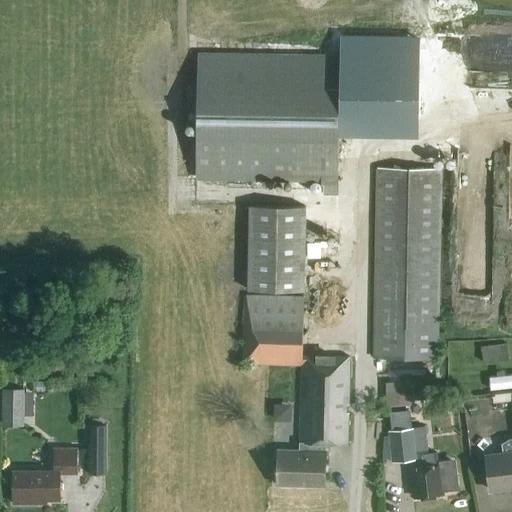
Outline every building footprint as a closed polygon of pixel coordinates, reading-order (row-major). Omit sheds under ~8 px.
[(199,58),(198,89),(197,177),(337,179),(339,60),(199,58)] [(378,169),(377,203),(374,359),(436,360),(439,170),(378,169)] [(250,207),(249,227),(248,290),(304,291),(305,208),(250,207)] [(278,449),(277,484),(324,486),(326,446),(348,446),(350,357),(303,355),(305,297),(245,296),(243,365),(301,366),(299,450),(278,449)] [(481,347),(483,365),(509,361),(507,344),(481,347)] [(385,383),(386,407),(391,407),(406,407),(410,407),(410,383),(385,383)] [(1,427),(24,427),(24,416),(33,416),(34,392),(24,392),(24,390),(1,389),(1,427)] [(511,392),(511,393),(511,439),(501,441),(503,454),(486,456),(490,490),(511,487),(511,392)] [(453,409),(463,408),(461,395),(452,396),(453,409)] [(277,419),(294,418),(293,400),(276,401),(277,419)] [(393,430),(408,429),(406,407),(391,407),(393,430)] [(88,474),(107,474),(108,425),(104,425),(104,420),(91,420),(91,425),(88,425),(88,474)] [(425,427),(413,428),(415,455),(428,454),(425,427)] [(411,461),(416,461),(415,455),(413,428),(408,429),(393,430),(388,431),(391,463),(411,461)] [(77,475),(77,449),(53,449),(54,471),(13,472),(14,504),(47,503),(47,502),(60,502),(60,475),(77,475)] [(438,465),(436,453),(428,454),(415,455),(416,461),(411,461),(415,498),(443,495),(442,490),(459,489),(455,459),(439,461),(439,465),(438,465)]
